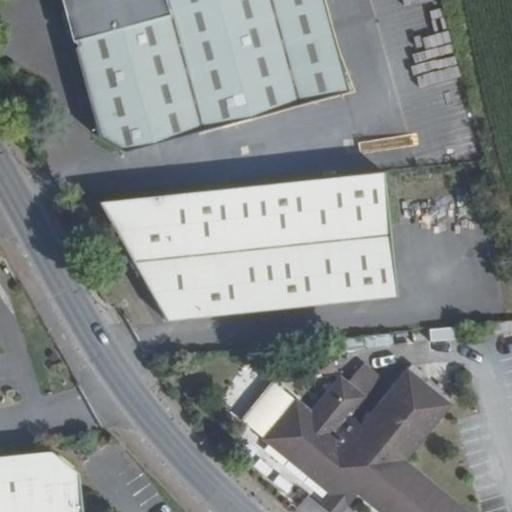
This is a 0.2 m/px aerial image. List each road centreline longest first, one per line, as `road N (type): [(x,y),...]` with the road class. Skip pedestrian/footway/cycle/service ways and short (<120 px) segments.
road 1 (unknown): [(98,341),(408,301),(427,273),(421,168)]
road 2 (tertiary): [(238,511),(121,377),(0,167)]
road 3 (unknown): [(356,0),(367,76),(362,112),(345,125),(73,176)]
road 4 (unknown): [(27,0),(73,176)]
road 5 (unknown): [(121,377),(0,403)]
